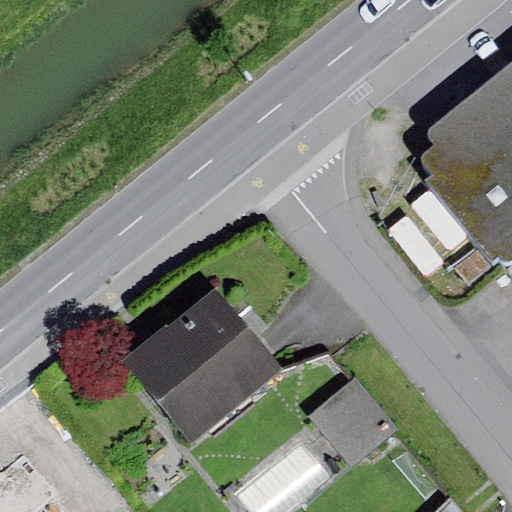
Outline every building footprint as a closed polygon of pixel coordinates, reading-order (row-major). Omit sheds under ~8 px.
[(432,176),(423,184),(491,259),(498,252),(504,258),(511,257),(511,64),(429,130),(428,137),(435,146),(425,154),(422,162),(426,169),(432,176)] [(217,288),(127,362),(193,443),(284,369),(217,288)] [(356,380),(311,417),(353,467),(398,429),(356,380)] [(0,511),(78,511),(25,444),(0,462),(0,511)] [(461,511),(451,501),(440,511),(461,511)]
